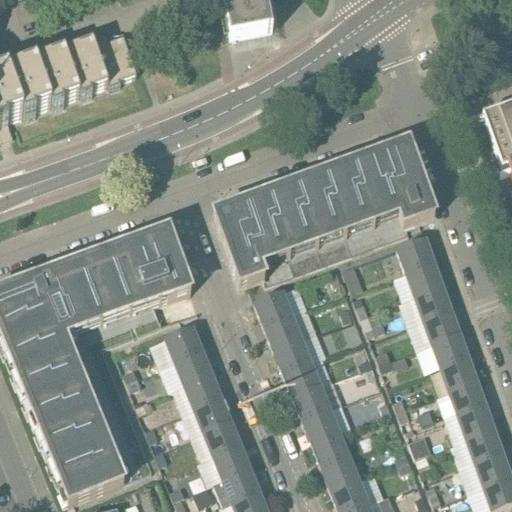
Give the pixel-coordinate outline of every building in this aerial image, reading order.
[(219,0),(221,6),(224,27),(228,47),(270,39),(267,19),(263,0),(219,0)] [(91,101),(90,98),(107,92),(108,95),(120,91),(119,88),(136,82),(122,45),(107,51),(105,44),(7,79),(5,73),(0,75),(0,130),(22,122),(23,126),(35,122),(34,118),(50,112),(52,116),(63,112),(62,108),(79,102),(80,106),(91,101)] [(511,111),(481,123),(500,177),(505,175),(511,192),(511,111)] [(238,295),(262,287),(264,286),(259,275),(398,224),(403,236),(432,224),(405,152),(389,159),(212,223),(238,295)] [(67,511),(69,511),(123,490),(64,346),(190,301),(168,239),(0,300),(0,347),(55,484),(67,511)] [(403,280),(432,270),(424,246),(394,256),(403,280)] [(411,304),(441,293),(432,270),(403,280),(411,304)] [(337,279),(328,282),(332,292),(340,289),(337,279)] [(358,284),(346,289),(350,301),(362,296),(358,284)] [(420,328),(450,317),(441,293),(411,304),(420,328)] [(261,333),(291,321),(282,298),(252,310),(261,333)] [(368,321),(364,310),(355,313),(359,324),(368,321)] [(429,352),(458,341),(450,317),(420,328),(429,352)] [(271,357),(301,345),(291,321),(261,333),(271,357)] [(374,339),(368,321),(359,324),(366,342),(374,339)] [(172,370),(202,359),(192,334),(162,346),(172,370)] [(437,376),(467,365),(458,341),(429,352),(437,376)] [(281,381),(311,369),(301,345),(271,357),(281,381)] [(377,371),(389,366),(386,358),(374,363),(377,371)] [(182,394),(211,382),(202,359),(172,370),(182,394)] [(446,400),(476,389),(467,365),(437,376),(446,400)] [(370,366),(358,370),(361,378),(373,373),(370,366)] [(392,374),(389,366),(377,371),(380,379),(392,374)] [(290,404),(320,392),(311,369),(281,381),(290,404)] [(126,389),(137,385),(133,376),(122,381),(126,389)] [(191,417),(221,406),(211,382),(182,394),(191,417)] [(129,398),(140,394),(137,385),(126,389),(129,398)] [(455,424),(484,413),(476,389),(446,400),(455,424)] [(300,428),(330,416),(320,392),(290,404),(300,428)] [(395,418),(404,414),(401,404),(391,407),(395,418)] [(200,440),(230,429),(221,406),(191,417),(200,440)] [(146,408),(135,413),(138,420),(149,415),(146,408)] [(384,424),(392,421),(388,409),(379,412),(384,424)] [(463,448),(493,437),(484,413),(455,424),(463,448)] [(395,418),(399,428),(408,424),(404,414),(395,418)] [(309,452),(339,440),(330,416),(300,428),(309,452)] [(392,421),(384,424),(389,436),(397,433),(392,421)] [(210,464),(240,452),(230,429),(200,440),(210,464)] [(150,449),(157,446),(152,434),(145,437),(150,449)] [(472,472),(502,461),(493,437),(463,448),(472,472)] [(319,475),(349,463),(339,440),(309,452),(319,475)] [(412,464),(419,462),(413,445),(406,448),(412,464)] [(220,488),(249,476),(240,452),(210,464),(220,488)] [(162,458),(155,461),(159,473),(167,469),(162,458)] [(407,460),(395,464),(399,473),(410,468),(407,460)] [(481,496),(511,485),(502,461),(472,472),(481,496)] [(328,498),(358,486),(349,463),(319,475),(328,498)] [(419,475),(428,472),(425,463),(416,467),(419,475)] [(400,482),(408,479),(406,472),(397,475),(400,482)] [(226,511),(229,511),(259,499),(249,476),(220,488),(213,491),(221,511),(226,511)] [(440,481),(444,503),(466,498),(462,477),(440,481)] [(511,489),(511,485),(481,496),(486,511),(508,511),(511,511),(511,489)] [(334,511),(364,511),(368,510),(358,486),(328,498),(334,511)] [(173,507),(184,502),(180,494),(169,498),(173,507)] [(436,498),(428,501),(432,511),(435,511),(441,510),(436,498)] [(229,511),(263,511),(259,499),(229,511)] [(424,511),(421,503),(413,506),(415,511),(424,511)]
